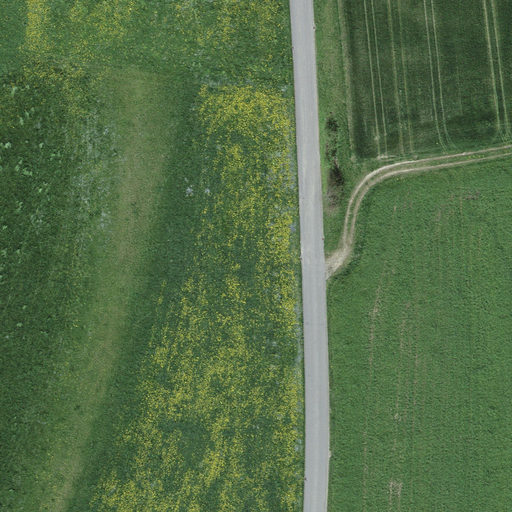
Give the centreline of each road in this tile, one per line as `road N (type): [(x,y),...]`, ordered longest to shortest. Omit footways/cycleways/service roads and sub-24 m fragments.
road 1 (unclassified): [(313,511),(313,274),(299,0)]
road 2 (track): [(313,274),(343,252),(355,204),(375,174),(511,145)]
